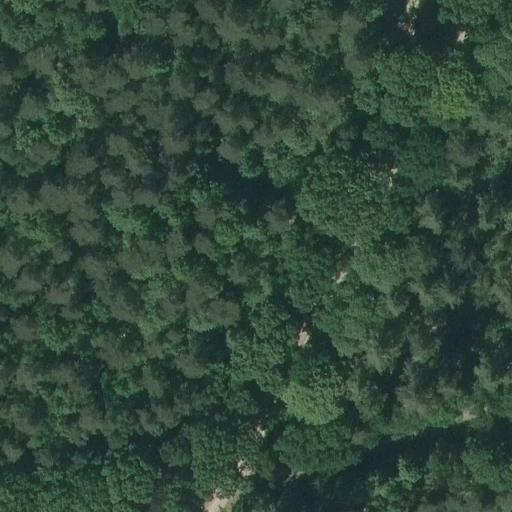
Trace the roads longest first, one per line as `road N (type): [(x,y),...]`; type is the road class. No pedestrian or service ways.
road 1 (track): [(461,0),(198,511)]
road 2 (track): [(107,511),(226,494),(511,402)]
